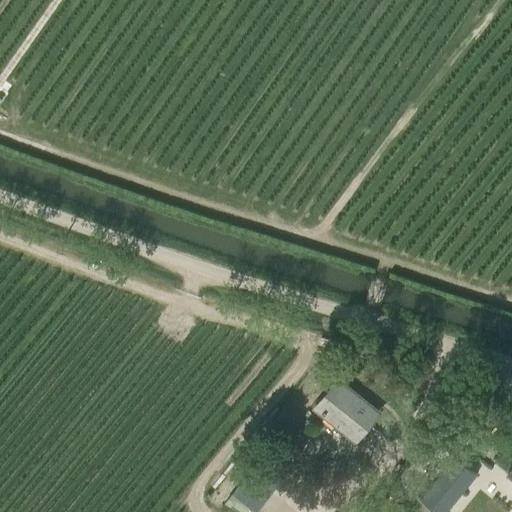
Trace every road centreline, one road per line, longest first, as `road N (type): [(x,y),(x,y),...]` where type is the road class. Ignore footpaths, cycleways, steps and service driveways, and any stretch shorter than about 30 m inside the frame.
road 1 (unclassified): [(511,369),(0,201)]
road 2 (track): [(0,135),(383,263),(365,324)]
road 3 (track): [(313,240),(503,0)]
